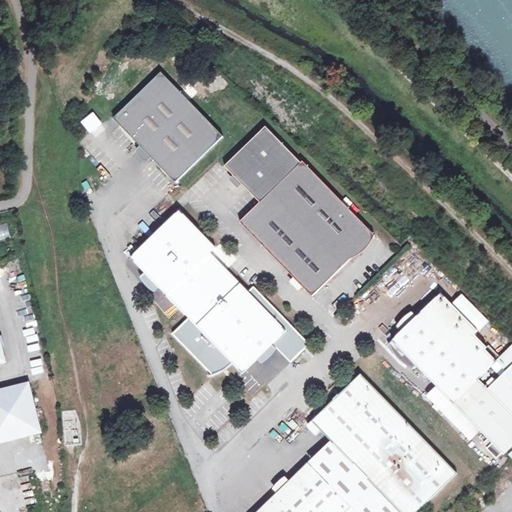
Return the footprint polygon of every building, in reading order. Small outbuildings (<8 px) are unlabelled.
[(168,160),(207,121),(162,73),(114,119),(140,146),(152,159),(175,184),(183,176),(168,160)] [(223,138),(207,121),(168,160),(183,176),(223,138)] [(240,223),(294,279),(303,288),(312,297),(375,237),(303,163),(301,165),(265,128),(225,167),(260,204),(240,223)] [(149,161),(152,159),(140,146),(137,149),(137,151),(138,154),(138,156),(140,158),(142,159),(144,161),(146,161),(149,161)] [(291,326),(254,288),(249,293),(211,254),(216,249),(180,210),(134,258),(190,318),(213,343),(197,358),(213,375),(216,374),(219,373),(223,372),(221,369),(225,366),(227,369),(233,363),(243,374),(257,361),(273,345),(273,344),(291,326)] [(7,223),(0,224),(0,240),(11,238),(7,223)] [(285,286),(288,284),(289,283),(293,280),(283,270),(278,274),(275,277),(285,286)] [(298,293),(303,288),(294,279),(293,280),(289,283),(298,293)] [(478,332),(441,294),(417,317),(401,333),(388,345),(392,352),(394,355),(397,353),(400,356),(397,358),(401,363),(405,365),(412,370),(417,366),(504,456),(511,447),(511,414),(479,380),(497,362),(496,361),(500,357),(489,346),(487,348),(474,336),(478,332)] [(396,328),(401,333),(417,317),(412,312),(408,315),(405,317),(402,319),(399,323),(396,328)] [(190,318),(174,335),(197,358),(213,343),(190,318)] [(310,345),(291,326),(273,344),(291,363),(310,345)] [(278,351),(273,345),(257,361),(262,366),(266,364),(269,362),(272,360),(275,357),(277,354),(278,351)] [(40,352),(30,352),(31,366),(41,365),(40,352)] [(35,367),(24,369),(26,382),(38,380),(35,367)] [(361,374),(312,421),(331,441),(333,444),(398,511),(416,511),(457,473),(361,374)] [(0,390),(0,440),(26,434),(38,431),(27,384),(0,390)] [(398,511),(333,444),(309,464),(337,492),(356,511),(398,511)] [(487,448),(496,457),(500,453),(491,444),(487,448)] [(259,511),(311,511),(337,492),(309,464),(259,511)] [(356,511),(337,492),(311,511),(356,511)]
